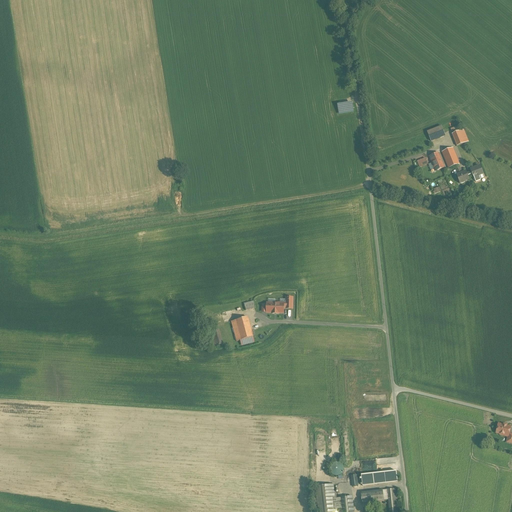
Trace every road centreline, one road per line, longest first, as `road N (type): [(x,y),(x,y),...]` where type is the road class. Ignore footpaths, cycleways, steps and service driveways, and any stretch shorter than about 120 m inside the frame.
road 1 (unclassified): [(407,511),(365,145)]
road 2 (track): [(365,145),(349,35),(366,0)]
